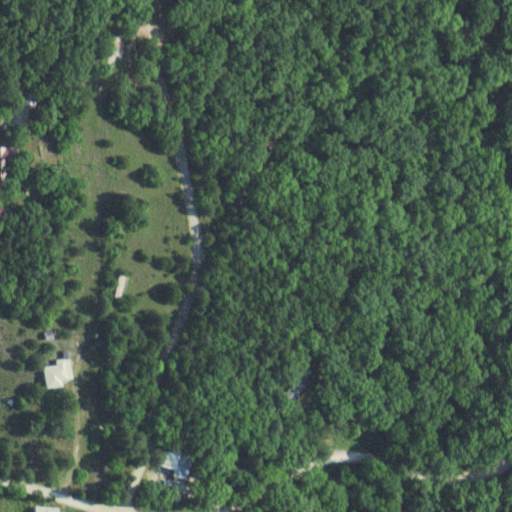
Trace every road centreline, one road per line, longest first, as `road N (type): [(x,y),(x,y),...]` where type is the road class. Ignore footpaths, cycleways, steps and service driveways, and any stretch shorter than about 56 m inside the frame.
road 1 (residential): [(125,511),(159,351),(202,260),(176,115),(143,0)]
road 2 (residential): [(215,511),(333,460),(445,481),(511,465)]
road 3 (residential): [(63,496),(87,375)]
